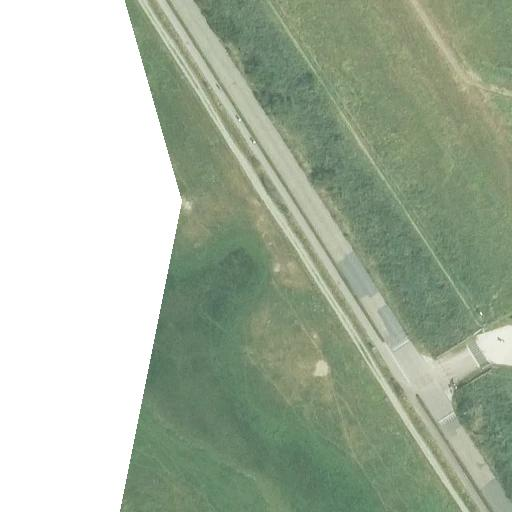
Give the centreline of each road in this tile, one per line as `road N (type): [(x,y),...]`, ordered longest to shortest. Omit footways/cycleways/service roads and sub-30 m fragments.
road 1 (unclassified): [(183,0),(507,511)]
road 2 (unknown): [(142,0),(464,511)]
